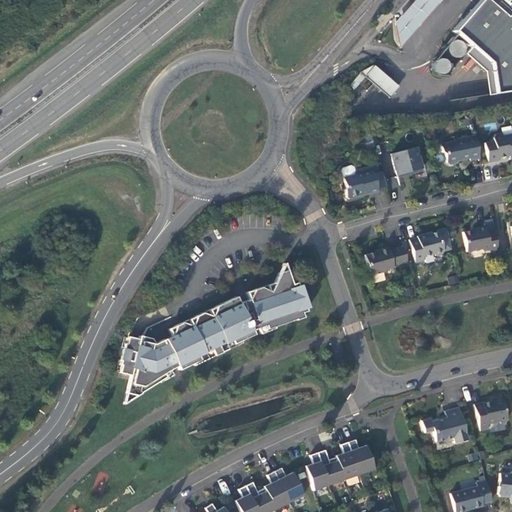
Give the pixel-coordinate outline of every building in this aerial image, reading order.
[(413,0),(393,23),(398,48),(439,0),(413,0)] [(511,0),(478,0),(452,31),(470,47),(490,64),(494,94),(511,91),(511,0)] [(459,42),(456,41),(453,41),(450,42),(447,44),(446,47),(445,50),(446,53),(448,56),(451,57),(454,58),(457,58),(460,56),(462,54),(463,51),(463,47),(461,44),(459,42)] [(490,64),(470,47),(464,54),(484,71),(487,95),(494,94),(490,64)] [(443,60),(441,59),(438,59),(435,60),(433,62),(432,64),(431,67),(432,70),(434,72),(436,74),(439,74),(442,74),(444,72),(446,70),(447,68),(447,65),(445,62),(443,60)] [(398,87),(373,66),(364,77),(388,98),(398,87)] [(354,89),(364,77),(359,73),(349,85),(354,89)] [(484,143),(487,162),(497,161),(497,158),(505,156),(505,157),(508,156),(509,160),(511,158),(511,134),(502,136),(501,133),(495,134),(492,138),(493,141),(484,143)] [(469,161),(479,159),(474,136),(453,140),(453,142),(440,145),(441,153),(444,154),(446,163),(448,165),(456,164),(458,161),(469,159),(469,161)] [(415,147),(391,154),(396,171),(398,170),(400,174),(402,176),(409,174),(411,171),(421,169),(415,147)] [(385,186),(381,171),(372,174),(371,168),(354,172),(353,167),(350,166),(342,168),(340,171),(342,178),(345,187),(344,190),(346,197),(349,199),(363,195),(364,193),(367,192),(368,194),(377,192),(376,189),(385,186)] [(489,252),(497,251),(491,219),(483,221),(484,227),(475,228),(475,229),(462,232),(465,252),(479,249),(482,251),(488,249),(489,252)] [(437,232),(442,251),(450,249),(445,228),(436,231),(437,232)] [(416,238),(408,240),(415,263),(423,260),(422,257),(432,254),(435,256),(441,254),(442,251),(437,232),(425,235),(425,234),(416,237),(416,238)] [(392,266),(406,262),(402,246),(388,250),(387,247),(377,250),(377,251),(364,255),(369,275),(383,272),(383,270),(393,267),(392,266)] [(298,307),(303,305),(295,283),(291,284),(286,270),(279,273),(274,283),(269,292),(260,287),(253,290),(248,299),(241,301),(238,303),(235,297),(215,307),(211,317),(201,313),(194,316),(191,326),(181,323),(174,326),(170,336),(154,344),(150,339),(142,337),(139,336),(138,339),(127,337),(125,344),(124,344),(122,349),(120,360),(119,365),(120,365),(119,373),(117,377),(128,380),(125,393),(136,396),(140,393),(159,381),(165,377),(163,373),(170,369),(166,364),(174,360),(176,366),(178,370),(192,364),(199,360),(197,356),(210,350),(213,356),(220,352),(217,347),(230,340),(232,344),(239,341),(253,334),(251,331),(249,325),(255,322),(257,328),(264,325),(266,329),(273,327),(294,319),(294,320),(302,317),(300,313),(298,307)] [(383,273),(374,275),(376,282),(385,280),(383,273)] [(457,275),(447,277),(449,284),(458,282),(457,275)] [(257,328),(255,322),(249,325),(251,331),(257,328)] [(176,366),(174,360),(166,364),(170,369),(176,366)] [(136,396),(125,393),(123,404),(136,396)] [(482,403),(473,404),(480,431),(488,430),(486,424),(497,422),(500,424),(505,423),(506,420),(501,397),(496,398),(494,400),(482,403)] [(467,440),(458,407),(444,411),(445,418),(430,421),(429,418),(420,421),(423,433),(432,430),(435,442),(452,437),(454,443),(467,440)] [(347,442),(358,475),(373,470),(365,445),(364,445),(365,447),(358,450),(354,440),(347,442)] [(335,457),(342,480),(358,475),(347,442),(339,445),(343,455),(335,457),(335,455),(334,456),(335,457)] [(316,453),(328,485),(342,480),(335,457),(327,460),(324,450),(316,453)] [(304,466),(312,491),(328,485),(316,453),(309,455),(312,465),(305,468),(304,466)] [(273,471),(288,502),(303,495),(292,472),(291,472),(292,474),(285,477),(280,468),(273,471)] [(263,488),(274,510),(288,502),(273,471),(266,475),(271,484),(264,488),(263,486),(262,487),(263,488)] [(497,480),(500,483),(499,486),(497,486),(496,493),(498,496),(505,497),(508,495),(511,494),(511,471),(510,472),(508,474),(498,473),(497,480)] [(481,504),(490,501),(485,480),(475,483),(476,487),(449,494),(453,511),(458,511),(482,506),(481,504)] [(244,486),(257,511),(269,511),(274,510),(263,488),(256,492),(251,482),(244,486)] [(234,501),(239,511),(257,511),(244,486),(237,489),(242,499),(235,502),(234,501)]
